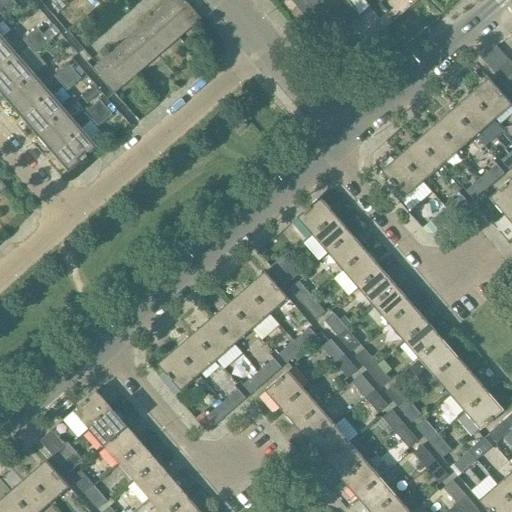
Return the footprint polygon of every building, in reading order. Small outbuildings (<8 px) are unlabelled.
[(18,4),(14,0),(8,0),(0,7),(0,10),(4,16),(18,4)] [(56,0),(51,4),(59,13),(69,5),(64,0),(56,0)] [(201,19),(185,0),(170,0),(157,12),(180,38),(201,19)] [(350,28),(349,26),(370,7),(363,0),(295,0),(326,36),(325,37),(330,42),(345,29),(347,31),(350,28)] [(180,38),(157,12),(135,30),(158,56),(180,38)] [(54,25),(43,34),(30,46),(36,53),(60,31),(54,25)] [(30,46),(43,34),(37,27),(24,38),(30,46)] [(158,56),(135,30),(114,49),(136,75),(158,56)] [(0,71),(18,56),(2,37),(0,39),(0,71)] [(30,45),(18,56),(0,71),(0,88),(7,97),(34,74),(45,64),(36,53),(30,46),(30,45)] [(136,75),(114,49),(92,68),(115,93),(136,75)] [(503,82),(511,74),(511,62),(510,60),(496,73),(503,82)] [(61,82),(75,71),(69,64),(55,75),(61,82)] [(61,82),(61,83),(67,89),(81,77),(75,71),(61,82)] [(49,92),(34,74),(7,97),(23,116),(49,92)] [(511,74),(503,82),(511,91),(511,90),(511,74)] [(511,103),(489,78),(471,94),(495,121),(511,106),(511,103)] [(95,87),(86,94),(92,101),(101,93),(95,87)] [(39,134),(65,111),(49,92),(23,116),(39,134)] [(477,136),(495,121),(471,94),(453,110),(477,136)] [(93,119),(106,107),(112,103),(106,96),(87,112),(93,119)] [(93,119),(99,126),(112,114),(106,107),(93,119)] [(477,136),(453,110),(435,125),(459,151),(477,136)] [(65,111),(39,134),(55,152),(81,129),(93,119),(87,112),(75,122),(65,111)] [(442,167),(459,151),(435,125),(418,140),(442,167)] [(97,147),(81,129),(55,152),(71,171),(97,147)] [(442,167),(418,140),(400,156),(424,182),(442,167)] [(511,168),(511,153),(503,161),(510,170),(511,168)] [(406,198),(424,182),(400,156),(382,171),(406,198)] [(490,187),(505,174),(498,166),(483,179),(490,187)] [(490,187),(483,179),(467,192),(474,201),(490,187)] [(511,180),(491,198),(507,217),(511,211),(511,180)] [(455,218),(470,205),(463,196),(448,210),(455,218)] [(314,237),(336,217),(321,199),(298,218),(314,237)] [(455,218),(448,210),(432,223),(440,231),(455,218)] [(329,254),(351,234),(336,217),(314,237),(329,254)] [(344,272),(367,252),(351,234),(329,254),(344,272)] [(359,289),(382,269),(367,252),(344,272),(359,289)] [(272,267),(280,276),(295,263),(287,254),(272,267)] [(280,276),(288,285),(303,272),(295,263),(280,276)] [(374,307),(397,286),(382,269),(359,289),(374,307)] [(289,298),(266,271),(248,287),(271,314),(289,298)] [(301,281),(292,289),(306,305),(315,297),(301,281)] [(391,326),(413,305),(397,286),(374,307),(391,326)] [(271,314),(248,287),(230,302),(253,329),(271,314)] [(315,297),(306,305),(318,319),(327,311),(315,297)] [(253,329),(230,302),(212,318),(236,345),(253,329)] [(406,343),(429,323),(413,305),(391,326),(406,343)] [(341,337),(349,329),(336,314),(327,321),(341,337)] [(236,345),(212,318),(195,333),(218,360),(236,345)] [(421,360),(444,340),(429,323),(406,343),(421,360)] [(303,350),(318,337),(310,328),(295,341),(303,350)] [(341,337),(353,351),(362,344),(349,329),(341,337)] [(218,360),(195,333),(177,348),(200,375),(218,360)] [(336,362),(345,354),(332,340),(323,347),(336,362)] [(436,378),(459,358),(444,340),(421,360),(436,378)] [(280,354),(288,363),(303,350),(295,341),(280,354)] [(200,375),(177,348),(159,364),(182,391),(200,375)] [(358,357),(371,372),(380,365),(367,350),(358,357)] [(350,378),(358,370),(345,354),(336,362),(350,378)] [(451,396),(474,376),(459,358),(436,378),(451,396)] [(260,372),(267,381),(282,367),(275,359),(260,372)] [(380,365),(371,372),(384,387),(392,379),(380,365)] [(283,409),(305,389),(289,371),(267,391),(283,409)] [(252,394),(267,381),(260,372),(245,385),(252,394)] [(375,390),(363,375),(354,382),(367,397),(375,390)] [(466,413),(489,393),(474,376),(451,396),(466,413)] [(402,407),(410,400),(397,384),(388,392),(402,407)] [(298,427),(320,407),(305,389),(283,409),(298,427)] [(224,403),(231,412),(246,399),(239,390),(224,403)] [(389,405),(375,390),(367,397),(380,413),(389,405)] [(74,412),(90,429),(113,409),(97,391),(74,412)] [(482,431),(505,411),(489,393),(466,413),(482,431)] [(402,407),(414,422),(423,415),(410,400),(402,407)] [(216,425),(231,412),(224,403),(208,416),(216,425)] [(313,444),(336,424),(320,407),(298,427),(313,444)] [(128,426),(113,409),(90,429),(105,446),(128,426)] [(397,433),(406,425),(393,410),(384,417),(397,433)] [(418,427),(432,443),(440,436),(427,420),(418,427)] [(511,431),(511,428),(505,421),(490,434),(498,444),(511,431)] [(328,461),(350,441),(336,424),(313,444),(328,461)] [(410,448),(419,440),(406,425),(397,433),(410,448)] [(143,444),(128,426),(105,446),(120,465),(143,444)] [(440,436),(432,443),(445,458),(453,450),(440,436)] [(485,439),(470,452),(478,461),(493,448),(485,439)] [(344,479),(366,459),(350,441),(328,461),(344,479)] [(53,455),(61,464),(76,451),(68,442),(53,455)] [(159,462),(143,444),(120,465),(135,482),(159,462)] [(427,468),(436,460),(424,445),(414,453),(427,468)] [(76,451),(61,464),(68,473),(84,460),(76,451)] [(470,452),(455,465),(462,474),(478,461),(470,452)] [(360,498),(382,478),(366,459),(344,479),(360,498)] [(70,487),(47,460),(29,476),(53,502),(70,487)] [(441,484),(450,476),(436,460),(427,468),(441,484)] [(174,479),(159,462),(135,482),(150,500),(174,479)] [(73,478),(86,494),(95,487),(81,471),(73,478)] [(511,473),(498,485),(511,500),(511,473)] [(41,511),(53,502),(29,476),(12,491),(29,511),(41,511)] [(372,511),(377,511),(397,495),(382,478),(360,498),(372,511)] [(172,511),(190,498),(174,479),(150,500),(159,510),(156,511),(172,511)] [(458,503),(467,495),(454,480),(445,488),(458,503)] [(511,511),(511,500),(498,485),(481,501),(490,511),(511,511)] [(95,487),(86,494),(99,509),(108,501),(95,487)] [(29,511),(12,491),(0,501),(0,511),(29,511)] [(411,511),(397,495),(377,511),(411,511)] [(478,511),(480,511),(467,495),(458,503),(447,511),(462,511),(464,511),(465,511),(478,511)] [(202,511),(190,498),(172,511),(202,511)]
